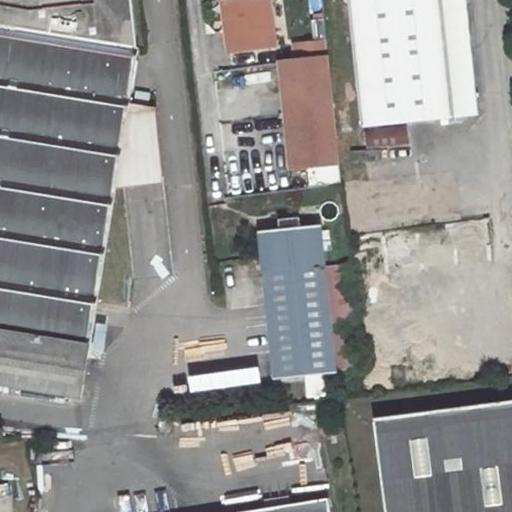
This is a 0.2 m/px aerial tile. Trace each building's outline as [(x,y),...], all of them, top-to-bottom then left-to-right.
[(0,0),(0,384),(81,397),(115,187),(118,170),(161,168),(155,108),(129,104),(138,49),(136,48),(131,0),(0,0)] [(268,0),(226,0),(222,1),(226,31),(228,45),(274,40),(268,0)] [(348,0),(362,127),(478,115),(465,0),(348,0)] [(329,58),(286,62),(290,101),(297,168),(340,164),(329,58)] [(408,126),(367,131),(368,149),(409,144),(408,126)] [(163,184),(161,168),(118,170),(115,187),(163,184)] [(321,226),(260,232),(275,381),(336,374),(321,226)] [(511,511),(511,402),(374,419),(385,511),(511,511)] [(329,511),(328,500),(248,511),(329,511)]
